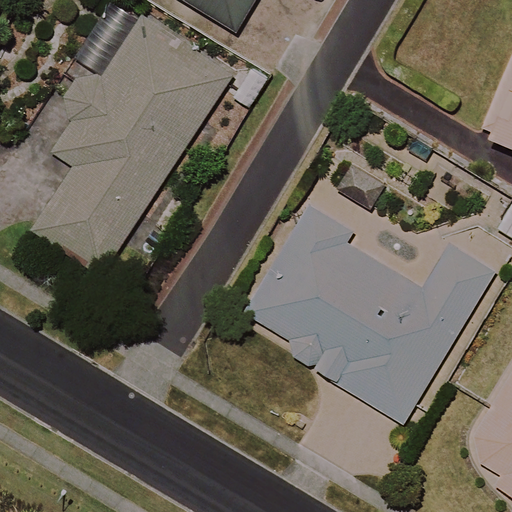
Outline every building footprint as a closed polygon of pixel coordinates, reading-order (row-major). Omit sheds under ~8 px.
[(191,0),(241,30),(259,0),(191,0)] [(235,74),(136,18),(103,76),(90,68),(63,118),(73,123),(57,152),(77,164),(39,232),(139,289),(164,244),(145,233),(235,74)] [(511,65),(484,132),(511,143),(511,65)] [(429,287),(310,216),(252,313),(297,341),(291,351),(413,424),(503,275),(454,245),(429,287)] [(511,385),(474,455),(506,472),(499,485),(511,491),(511,385)]
